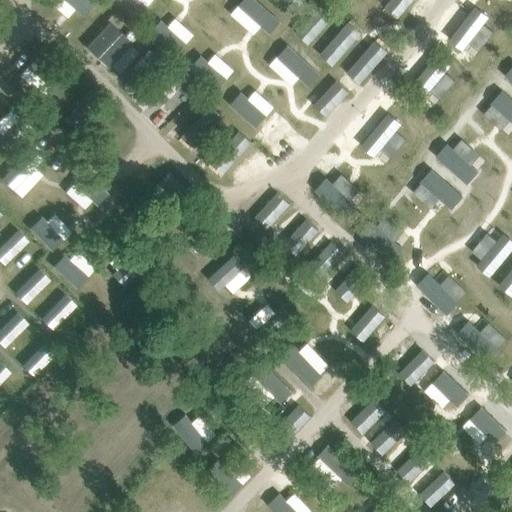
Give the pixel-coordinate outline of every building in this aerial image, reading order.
[(88,0),(64,0),(74,9),(83,17),(93,5),(88,0)] [(114,0),(136,20),(147,7),(138,0),(114,0)] [(255,0),(242,0),(238,6),(261,26),(270,34),(280,22),(255,0)] [(282,0),(280,3),(293,13),(303,0),(282,0)] [(391,0),(390,2),(402,12),(412,0),(391,0)] [(320,7),(296,33),(308,44),(332,18),(320,7)] [(475,7),(450,40),(463,50),(463,49),(483,24),(488,17),(475,7)] [(161,20),(150,33),(176,56),(187,43),(168,27),(161,20)] [(344,28),(320,55),(332,66),(356,39),(344,28)] [(288,45),(277,57),(299,78),(308,86),(319,74),(288,45)] [(371,46),(347,73),(359,84),(383,57),(371,46)] [(37,55),(27,68),(50,87),(60,95),(70,83),(37,55)] [(438,55),(411,87),(423,97),(424,96),(445,72),(450,66),(438,55)] [(201,56),(190,68),(216,91),(227,78),(208,62),(201,56)] [(337,81),(319,100),(331,111),(348,92),(337,81)] [(511,99),(502,91),(491,103),(492,104),(511,122),(511,99)] [(241,92),(230,105),(256,128),(267,115),(248,99),(241,92)] [(86,93),(65,120),(78,130),(93,111),(99,104),(86,93)] [(312,121),(293,99),(261,128),(280,150),(312,121)] [(210,106),(186,132),(198,143),(222,117),(210,106)] [(388,114),(362,146),(374,156),(375,155),(395,130),(400,124),(388,114)] [(2,135),(0,136),(0,144),(7,152),(32,128),(20,116),(19,117),(2,135)] [(239,131),(215,158),(228,169),(251,142),(239,131)] [(447,144),(436,156),(467,184),(478,171),(477,170),(453,149),(447,144)] [(31,148),(2,179),(13,190),(14,189),(34,167),(42,159),(31,148)] [(431,169),(421,182),(422,182),(446,204),(452,209),(462,197),(431,169)] [(84,172),(73,184),(92,200),(97,205),(107,193),(84,172)] [(169,172),(159,183),(180,205),(189,213),(199,203),(169,172)] [(326,179),(315,191),(346,218),(357,206),(356,205),(332,184),(326,179)] [(277,193),(260,212),(272,223),(290,204),(277,193)] [(41,217),(30,228),(52,251),(63,239),(46,222),(41,217)] [(306,219),(289,238),(301,249),(319,230),(306,219)] [(370,221),(360,234),(392,260),(402,248),(401,247),(376,226),(370,221)] [(220,223),(213,230),(220,237),(227,230),(220,223)] [(18,230),(0,246),(0,251),(8,260),(28,241),(18,230)] [(482,260),(477,265),(490,276),(511,249),(511,240),(503,234),(502,235),(482,260)] [(331,242),(314,261),(326,272),(343,253),(331,242)] [(118,270),(113,274),(125,286),(147,263),(136,252),(135,252),(118,270)] [(64,255),(53,266),(77,288),(87,276),(69,259),(64,255)] [(234,255),(208,279),(219,291),(226,285),(244,268),(245,267),(234,255)] [(357,267),(340,286),(352,297),(370,277),(357,267)] [(39,269),(20,288),(30,299),(50,280),(39,269)] [(511,269),(499,285),(511,295),(511,269)] [(429,273),(417,285),(446,314),(458,302),(457,301),(434,279),(429,273)] [(65,294),(46,314),(57,325),(76,305),(65,294)] [(257,328),(255,330),(267,342),(293,318),(281,306),(275,312),(257,328)] [(372,306),(355,325),(368,336),(385,316),(372,306)] [(17,312),(0,329),(0,333),(9,342),(28,323),(17,312)] [(469,321),(457,333),(487,362),(499,350),(497,348),(474,326),(469,321)] [(46,341),(27,361),(38,371),(57,352),(46,341)] [(293,344),(282,355),(312,386),(323,375),(321,373),(299,351),(293,344)] [(423,350),(405,368),(416,380),(434,362),(423,350)] [(262,361),(251,372),(253,374),(275,396),(281,403),(292,392),(281,381),(262,361)] [(0,362),(0,382),(10,372),(0,362)] [(443,371),(432,383),(450,399),(457,406),(469,395),(443,371)] [(369,404),(351,422),(362,434),(381,415),(369,404)] [(299,405),(281,424),(293,435),(311,416),(299,405)] [(481,407),(470,419),(487,436),(495,443),(506,431),(481,407)] [(186,415),(173,425),(195,452),(208,441),(192,422),(186,415)] [(390,425),(371,443),(382,455),(401,437),(390,425)] [(328,444),(317,456),(319,458),(342,479),(349,485),(359,474),(328,444)] [(416,453),(397,471),(408,483),(427,465),(416,453)] [(219,459),(207,471),(232,495),(243,484),(226,466),(219,459)] [(438,477),(419,495),(431,506),(450,488),(438,477)] [(280,493),(268,504),(274,511),(297,511),(287,501),(280,493)] [(389,511),(380,503),(372,511),(389,511)]
